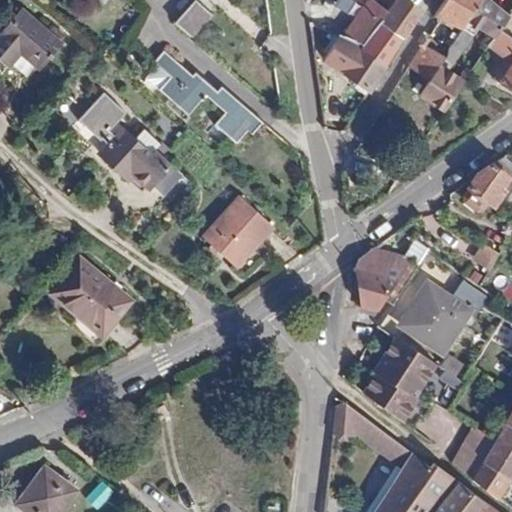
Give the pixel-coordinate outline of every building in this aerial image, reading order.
[(379,24),(401,40),(418,14),(400,0),(398,0),(385,16),(379,24)] [(421,47),(406,69),(426,83),(419,96),(444,113),(464,84),(466,81),(460,76),(458,81),(447,73),(452,65),(457,68),(462,61),(458,57),(474,31),(491,41),(497,32),(505,18),(482,0),(446,0),(434,20),(438,23),(458,34),(445,51),(444,62),(421,47)] [(367,2),(340,38),(362,48),(379,24),(385,16),(367,2)] [(175,27),(191,40),(211,19),(195,4),(175,27)] [(21,53),(38,69),(61,44),(22,11),(0,36),(0,59),(9,68),(21,53)] [(511,42),(511,24),(511,23),(511,17),(508,14),(505,18),(497,32),(511,42)] [(324,63),(367,96),(369,97),(386,71),(384,68),(401,40),(379,24),(362,48),(340,38),(324,63)] [(494,81),(511,93),(511,42),(497,32),(491,41),(488,47),(505,59),(494,81)] [(208,125),(231,143),(241,131),(247,135),(256,123),(215,86),(210,91),(189,72),(187,76),(158,51),(148,63),(163,77),(153,89),(182,115),(200,95),(221,112),(208,125)] [(115,137),(122,130),(111,119),(104,127),(115,137)] [(163,169),(122,130),(115,137),(100,154),(126,180),(132,173),(147,186),(163,169)] [(499,170),(492,163),(485,168),(494,175),(499,170)] [(485,168),(462,185),(494,208),(501,197),(500,196),(511,180),(499,170),(494,175),(485,168)] [(231,269),(270,226),(239,198),(200,240),(231,269)] [(475,259),(491,270),(501,254),(485,244),(475,259)] [(386,301),(411,261),(413,258),(374,249),(358,261),(354,272),(360,308),(379,313),(386,301)] [(83,316),(107,332),(133,295),(79,258),(53,295),(83,316)] [(392,305),(419,265),(411,261),(386,301),(392,305)] [(473,303),(480,307),(487,297),(465,283),(455,298),(431,282),(403,325),(442,351),(453,335),(457,337),(465,325),(461,322),(467,312),(473,303)] [(475,317),(480,307),(473,303),(467,312),(475,317)] [(100,342),(107,332),(83,316),(76,325),(100,342)] [(419,394),(437,365),(397,339),(377,367),(381,370),(364,396),(403,424),(421,396),(419,394)] [(511,411),(497,437),(484,461),(511,480),(511,411)] [(484,461),(497,437),(478,424),(455,462),(453,466),(472,480),(484,461)] [(428,465),(410,452),(369,511),(498,511),(431,462),(428,465)] [(472,480),(499,500),(510,485),(511,480),(484,461),(472,480)] [(62,511),(78,491),(45,466),(17,505),(25,511),(62,511)] [(87,496),(98,508),(115,493),(104,481),(87,496)]
